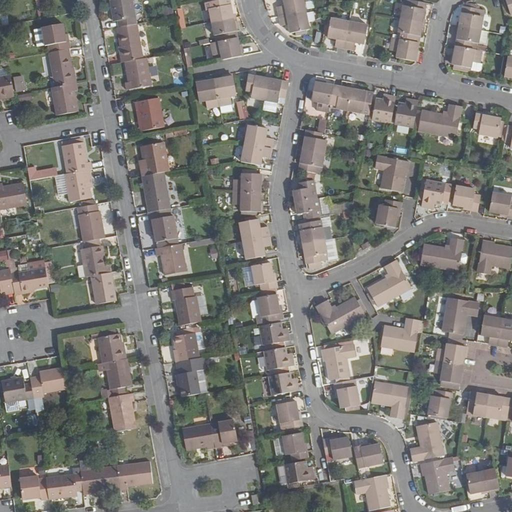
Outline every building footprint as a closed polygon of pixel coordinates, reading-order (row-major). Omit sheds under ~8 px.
[(110,0),(114,23),(117,22),(118,29),(137,26),(132,0),(110,0)] [(234,19),(229,0),(228,0),(204,5),(206,12),(209,11),(212,23),(234,19)] [(283,0),(285,6),(277,8),(279,17),(306,12),(303,0),(283,0)] [(408,8),(403,7),(401,20),(423,24),(427,4),(410,1),(408,8)] [(477,17),(478,10),(470,9),(471,6),(467,5),(467,8),(463,7),(459,27),(481,31),(483,18),(477,17)] [(172,9),(160,11),(162,20),(174,17),(172,9)] [(290,34),(310,30),(306,12),(279,17),(281,27),(288,25),(290,34)] [(214,37),(221,36),(222,42),(238,39),(234,19),(212,23),(214,37)] [(331,20),(331,21),(328,36),(327,38),(337,40),(335,47),(345,49),(350,23),(331,20)] [(399,34),(403,35),(402,41),(419,44),(423,24),(401,20),(399,34)] [(368,26),(350,23),(345,49),(354,51),(356,43),(364,45),(368,26)] [(45,47),(48,46),(50,54),(69,50),(71,50),(70,42),(67,43),(66,35),(64,25),(42,29),(45,47)] [(118,29),(117,29),(121,47),(124,63),(125,63),(143,60),(137,26),(118,29)] [(481,31),(459,27),(456,47),(471,50),(473,43),(478,45),(481,31)] [(36,47),(45,45),(42,29),(33,30),(36,47)] [(213,57),(221,55),(222,61),(242,58),(238,39),(222,42),(211,44),(213,57)] [(398,53),(397,59),(415,63),(416,62),(419,44),(402,41),(392,39),(390,51),(398,53)] [(478,47),(478,45),(473,43),(471,50),(482,52),(486,53),(487,48),(478,47)] [(456,47),(452,66),(454,66),(469,69),(471,69),(472,63),(480,64),(482,52),(471,50),(456,47)] [(50,54),(49,54),(56,88),(76,84),(73,68),(72,68),(69,50),(50,54)] [(126,91),(152,87),(147,59),(143,60),(125,63),(129,84),(125,84),(126,91)] [(482,65),(480,64),(472,63),(471,69),(470,71),(478,73),(481,70),(482,65)] [(182,67),(172,67),(173,77),(183,76),(182,67)] [(11,76),(0,78),(0,98),(15,96),(11,76)] [(16,92),(26,90),(23,76),(13,77),(16,92)] [(252,93),(251,100),(264,102),(269,80),(249,76),(246,92),(252,93)] [(233,78),(215,81),(219,107),(231,105),(230,98),(236,96),(233,78)] [(288,83),(269,80),(264,102),(278,105),(279,98),(285,99),(288,83)] [(206,102),(207,110),(219,107),(215,81),(196,84),(200,103),(206,102)] [(318,103),(316,111),(329,113),(330,109),(331,103),(334,87),(315,83),(312,102),(318,103)] [(75,92),(78,91),(77,84),(76,84),(56,88),(52,89),(57,116),(78,112),(75,92)] [(353,90),(334,87),(331,103),(330,109),(336,109),(349,112),(353,90)] [(373,94),(353,90),(349,112),(363,114),(364,109),(371,110),(373,94)] [(20,104),(32,99),(29,92),(17,96),(20,104)] [(376,100),(372,121),(391,125),(396,98),(389,97),(388,103),(382,102),(376,100)] [(137,112),(139,111),(143,132),(165,128),(159,99),(135,103),(137,112)] [(399,104),(395,125),(414,129),(419,102),(412,101),(411,106),(405,105),(399,104)] [(462,108),(450,106),(448,113),(448,117),(443,115),(422,112),(418,132),(456,139),(462,108)] [(483,114),(476,113),(473,129),(480,130),(479,135),(498,138),(501,122),(501,120),(482,116),(483,114)] [(317,130),(324,131),(326,120),(319,119),(317,130)] [(267,130),(248,127),(245,145),(271,150),(273,140),(266,139),(267,130)] [(322,134),(307,131),(303,151),(324,155),(327,142),(321,140),(322,134)] [(84,144),(63,147),(68,175),(90,171),(93,170),(91,163),(87,164),(84,144)] [(164,144),(142,147),(144,161),(145,167),(140,167),(142,177),(164,173),(170,172),(164,144)] [(262,158),(269,159),(271,150),(245,145),(241,163),(260,167),(262,158)] [(324,155),(303,151),(299,171),(308,173),(315,174),(321,175),(324,155)] [(405,175),(407,175),(409,163),(378,157),(375,170),(384,172),(381,189),(401,194),(405,175)] [(40,167),(30,169),(31,177),(42,176),(40,167)] [(88,180),(91,179),(90,171),(68,175),(65,175),(70,203),(91,199),(88,180)] [(164,173),(142,177),(149,213),(171,210),(164,173)] [(300,191),(294,192),(296,204),(317,200),(314,181),(315,174),(308,173),(306,183),(298,184),(300,191)] [(241,181),(235,181),(234,193),(261,194),(262,175),(242,175),(241,181)] [(449,202),(452,186),(445,185),(427,182),(423,202),(422,207),(428,209),(429,204),(434,205),(441,206),(442,201),(449,202)] [(3,185),(0,185),(0,210),(27,206),(23,184),(4,187),(3,185)] [(457,187),(453,206),(465,209),(471,210),(474,196),(475,190),(457,187)] [(241,212),(260,212),(261,194),(234,193),(234,206),(241,206),(241,212)] [(493,194),(489,213),(500,216),(508,217),(507,219),(511,219),(511,202),(510,202),(511,197),(493,194)] [(481,197),(474,196),(471,210),(471,212),(478,214),(481,197)] [(298,215),(304,214),(305,221),(315,219),(320,218),(330,216),(327,198),(317,200),(296,204),(298,215)] [(376,226),(395,229),(397,217),(398,210),(401,210),(402,203),(386,201),(385,207),(380,206),(376,226)] [(97,205),(78,209),(84,243),(99,240),(105,239),(100,212),(99,212),(97,205)] [(149,221),(152,220),(153,227),(156,243),(178,239),(174,216),(173,216),(172,209),(171,210),(149,213),(148,213),(149,221)] [(351,213),(343,214),(344,221),(350,220),(351,213)] [(306,225),(300,226),(303,245),(325,241),(334,240),(331,226),(330,216),(320,218),(315,219),(316,223),(306,225)] [(260,221),(240,224),(243,242),(269,238),(267,227),(261,228),(260,221)] [(265,248),(271,247),(269,238),(243,242),(247,260),(266,258),(265,248)] [(215,244),(215,239),(190,244),(190,249),(215,244)] [(464,241),(451,239),(450,247),(449,250),(445,249),(424,246),(421,266),(459,272),(464,241)] [(100,247),(99,240),(84,243),(83,243),(85,250),(100,247)] [(303,245),(307,265),(309,265),(322,263),(323,263),(322,256),(327,255),(325,241),(303,245)] [(511,248),(494,246),(495,244),(483,241),(477,273),(490,276),(492,266),(510,270),(511,256),(511,248)] [(165,276),(186,273),(181,245),(155,249),(157,257),(161,256),(165,276)] [(85,250),(81,250),(86,278),(92,277),(112,273),(110,266),(106,267),(102,247),(100,247),(85,250)] [(217,252),(211,253),(212,260),(219,259),(217,252)] [(18,274),(11,275),(15,293),(49,287),(48,285),(48,284),(46,269),(45,269),(43,260),(17,265),(18,274)] [(386,280),(368,290),(370,294),(378,306),(378,308),(411,289),(397,262),(385,268),(389,275),(390,278),(386,280)] [(322,263),(309,265),(310,271),(323,269),(322,263)] [(261,292),(278,289),(278,283),(275,283),(273,275),(272,264),(252,268),(256,286),(260,286),(261,292)] [(52,267),(46,268),(46,269),(48,284),(55,282),(52,267)] [(256,286),(252,268),(247,269),(248,274),(246,275),(248,287),(256,286)] [(0,293),(5,292),(5,295),(15,293),(11,275),(11,270),(6,271),(0,272),(0,293)] [(97,306),(117,302),(112,273),(92,277),(97,306)] [(227,274),(230,286),(236,285),(233,273),(227,274)] [(173,302),(175,302),(180,327),(201,323),(200,317),(208,315),(204,297),(196,299),(196,298),(194,298),(192,288),(171,292),(173,302)] [(370,294),(367,296),(374,308),(378,306),(370,294)] [(279,306),(278,296),(274,297),(260,299),(258,299),(259,301),(261,318),(258,319),(259,325),(267,324),(284,321),(283,314),(281,315),(279,306)] [(332,335),(365,316),(364,314),(357,302),(355,298),(337,309),(333,311),(331,309),(327,301),(316,308),(332,335)] [(477,317),(480,304),(448,299),(444,321),(443,331),(442,332),(463,335),(467,316),(477,317)] [(361,300),(357,302),(364,314),(368,312),(361,300)] [(261,318),(259,301),(253,302),(251,305),(254,319),(258,319),(261,318)] [(480,336),(489,338),(488,345),(498,346),(502,320),(484,317),(480,336)] [(381,347),(414,353),(418,333),(420,322),(407,320),(405,330),(385,327),(381,347)] [(443,331),(444,321),(437,320),(435,330),(443,331)] [(511,321),(502,320),(498,346),(508,348),(509,341),(511,341),(511,321)] [(263,346),(290,342),(289,334),(283,335),(282,330),(281,324),(260,328),(261,337),(263,346)] [(465,338),(476,338),(476,325),(465,324),(465,338)] [(177,354),(174,355),(176,364),(178,363),(200,359),(195,334),(174,338),(177,354)] [(101,338),(98,339),(103,364),(105,363),(127,360),(126,354),(123,354),(121,344),(119,335),(117,336),(101,338)] [(263,344),(261,337),(255,338),(256,345),(263,344)] [(468,341),(448,338),(446,344),(467,348),(468,341)] [(367,352),(366,344),(361,345),(360,340),(353,341),(356,354),(367,352)] [(445,350),(438,349),(436,361),(464,366),(467,348),(446,344),(445,350)] [(356,357),(353,345),(321,351),(324,363),(326,363),(329,381),(350,377),(347,359),(356,357)] [(268,372),(294,367),(293,359),(287,360),(287,355),(285,349),(264,352),(268,372)] [(180,376),(177,376),(180,389),(181,398),(200,395),(196,373),(202,371),(200,359),(178,363),(180,376)] [(127,360),(105,363),(107,370),(111,389),(112,398),(127,395),(126,388),(132,387),(127,360)] [(434,374),(442,375),(441,382),(461,385),(464,366),(436,361),(434,374)] [(107,370),(105,363),(103,364),(97,365),(98,372),(107,370)] [(40,378),(31,380),(32,385),(34,399),(42,398),(44,398),(43,394),(68,390),(64,371),(64,369),(39,373),(40,378)] [(272,396),(299,391),(298,384),(292,385),(291,380),(290,374),(269,378),(272,396)] [(5,402),(5,404),(27,400),(34,399),(32,385),(25,386),(23,379),(2,382),(2,384),(5,402)] [(335,392),(338,391),(339,398),(341,410),(360,406),(357,387),(352,388),(351,381),(334,385),(335,392)] [(461,385),(441,382),(440,387),(460,390),(461,385)] [(403,420),(408,389),(375,383),(372,404),(392,407),(391,418),(403,420)] [(109,398),(112,398),(111,389),(106,390),(106,389),(102,390),(104,399),(109,398)] [(428,416),(447,419),(449,409),(450,400),(453,400),(454,394),(438,391),(437,398),(431,397),(428,416)] [(490,396),(470,392),(468,409),(474,410),(473,416),(486,418),(490,396)] [(112,398),(109,398),(115,433),(137,429),(132,403),(134,403),(133,394),(127,395),(112,398)] [(511,399),(490,396),(486,418),(500,420),(501,414),(508,415),(511,399)] [(42,398),(34,399),(36,409),(36,412),(44,411),(42,398)] [(34,399),(27,400),(28,410),(36,409),(34,399)] [(287,431),(304,427),(303,421),(300,422),(299,414),(297,402),(277,405),(280,425),(285,424),(287,431)] [(211,425),(213,434),(216,449),(222,447),(222,445),(231,444),(238,442),(234,421),(218,424),(211,425)] [(417,427),(421,448),(410,450),(413,463),(444,456),(437,423),(417,427)] [(207,448),(207,451),(216,449),(213,434),(211,425),(183,430),(187,451),(207,448)] [(286,457),(291,456),(293,464),(306,462),(310,461),(308,453),(306,453),(304,444),(302,434),(282,438),(286,457)] [(329,440),(323,441),(326,457),(327,463),(334,462),(333,460),(352,457),(348,438),(330,441),(329,440)] [(469,445),(462,444),(461,451),(468,452),(469,445)] [(361,447),(354,448),(357,464),(363,463),(364,467),(383,464),(379,445),(361,449),(361,447)] [(446,472),(455,471),(453,459),(421,465),(424,477),(425,476),(430,495),(450,491),(446,472)] [(80,470),(81,472),(83,491),(83,496),(92,495),(92,493),(120,489),(117,467),(96,470),(94,460),(79,462),(80,470)] [(288,485),(315,481),(314,474),(309,475),(308,469),(306,462),(293,464),(285,466),(288,485)] [(150,463),(117,467),(120,489),(120,491),(127,490),(127,488),(153,484),(150,463)] [(0,467),(0,488),(12,487),(9,466),(0,467)] [(72,476),(47,479),(50,501),(78,497),(77,492),(83,491),(81,472),(80,470),(72,471),(72,476)] [(500,491),(497,475),(493,476),(486,477),(485,472),(467,476),(471,495),(482,492),(489,491),(489,493),(496,492),(500,491)] [(387,488),(388,487),(386,476),(360,481),(354,482),(357,495),(366,493),(370,511),(391,507),(387,488)] [(41,499),(41,502),(50,501),(47,479),(39,480),(39,477),(20,480),(23,501),(41,499)]
